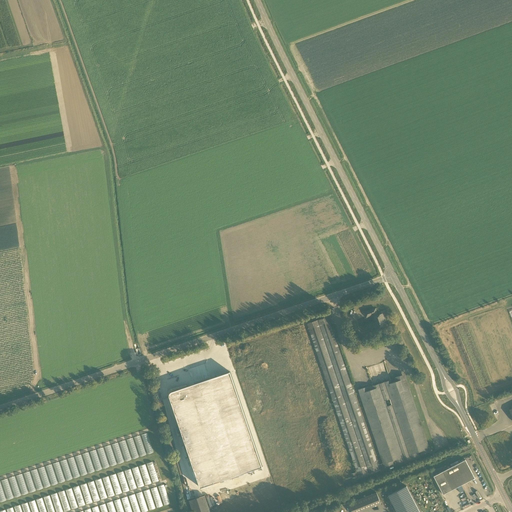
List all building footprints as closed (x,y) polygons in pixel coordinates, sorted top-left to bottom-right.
[(378,315),(375,308),(365,312),(366,317),(374,315),(376,322),(373,323),(375,329),(381,327),(384,326),(383,322),(385,321),(382,313),(378,315)] [(358,390),(383,463),(377,465),(328,317),(307,323),(357,472),(358,476),(430,452),(405,374),(395,378),(396,381),(391,383),(391,381),(373,386),(374,390),(370,391),(368,386),(358,390)] [(277,334),(256,339),(262,361),(268,359),(270,366),(278,363),(279,368),(284,367),(284,365),(286,365),(277,334)] [(262,467),(230,372),(187,386),(186,384),(170,390),(171,392),(168,393),(187,449),(186,450),(187,452),(188,451),(200,488),(262,467)] [(306,422),(293,384),(291,384),(290,380),(287,381),(289,387),(292,386),(293,388),(289,389),(297,413),(298,412),(301,420),(304,431),(308,429),(306,422)] [(82,453),(88,473),(154,452),(148,432),(141,434),(141,435),(133,437),(126,439),(119,442),(111,444),(104,446),(104,447),(97,449),(89,451),(82,453)] [(32,470),(37,489),(87,475),(82,454),(75,456),(67,458),(67,459),(60,461),(52,463),(53,464),(45,466),(38,468),(32,470)] [(465,460),(459,463),(458,461),(451,464),(452,467),(461,485),(475,478),(465,460)] [(145,484),(159,480),(153,461),(146,463),(140,465),(145,484)] [(138,466),(132,468),(138,487),(144,485),(138,466)] [(461,485),(452,467),(434,476),(443,494),(461,485)] [(51,494),(56,511),(57,511),(130,491),(130,490),(137,488),(131,468),(124,470),(117,473),(102,477),(102,478),(80,484),(80,485),(51,494)] [(22,494),(35,491),(30,471),(23,473),(16,475),(22,494)] [(10,477),(14,497),(20,495),(16,476),(10,477)] [(8,499),(14,498),(8,478),(2,480),(8,499)] [(164,505),(170,503),(165,484),(159,486),(164,505)] [(157,486),(151,488),(157,507),(163,505),(157,486)] [(419,511),(406,486),(388,495),(396,511),(419,511)] [(156,508),(150,489),(144,490),(150,510),(156,508)] [(142,491),(136,493),(142,511),(148,510),(142,491)] [(351,511),(360,511),(381,504),(376,492),(348,503),(351,511)] [(129,495),(133,511),(140,511),(135,493),(129,495)] [(44,497),(48,511),(55,511),(49,495),(44,497)] [(122,498),(125,511),(132,511),(128,496),(122,498)] [(192,511),(210,511),(205,496),(188,501),(192,511)] [(37,499),(40,511),(46,511),(42,497),(37,499)] [(117,511),(124,511),(121,498),(114,500),(117,511)] [(116,511),(113,501),(106,503),(99,505),(92,508),(92,507),(84,510),(77,511),(116,511)] [(21,504),(14,506),(16,511),(30,511),(28,502),(21,504)]
